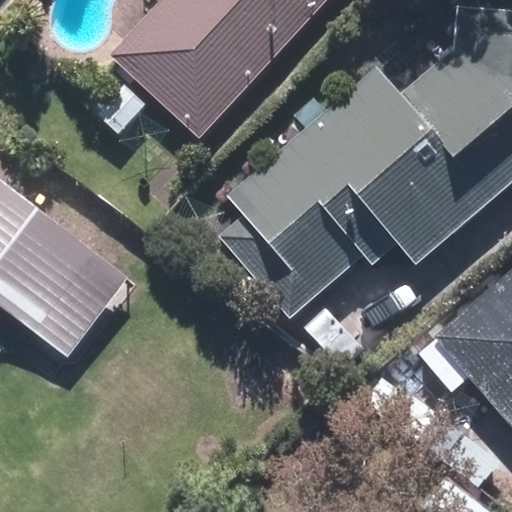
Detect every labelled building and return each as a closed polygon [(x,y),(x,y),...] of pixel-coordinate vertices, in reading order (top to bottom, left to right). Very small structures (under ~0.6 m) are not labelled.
[(163,0),(111,57),(201,141),(332,0),(163,0)] [(511,13),(458,10),(456,45),(399,94),(376,69),(229,200),(316,297),(389,232),(422,268),(511,190),(511,13)] [(128,274),(0,180),(0,304),(69,355),(128,274)] [(511,277),(433,341),(511,439),(511,277)] [(415,511),(500,511),(447,471),(415,511)] [(74,511),(64,498),(45,511),(74,511)]
